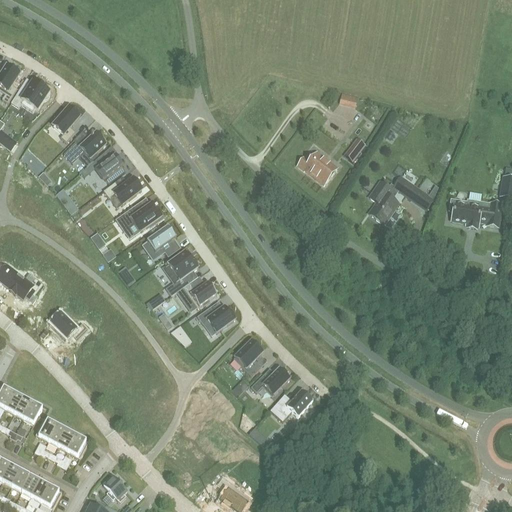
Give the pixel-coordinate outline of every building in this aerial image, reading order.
[(6,68),(0,77),(0,93),(5,97),(2,102),(8,106),(17,92),(12,88),(20,76),(19,75),(19,74),(14,70),(13,72),(12,71),(11,72),(6,68)] [(37,113),(43,103),(44,103),(45,103),(46,102),(47,102),(47,101),(48,101),(49,100),(49,99),(50,98),(50,97),(50,96),(50,95),(50,94),(49,93),(49,92),(48,91),(48,90),(47,90),(46,89),(45,89),(44,89),(43,88),(42,88),(41,89),(40,89),(32,84),(29,89),(23,86),(15,99),(23,103),(21,107),(33,115),(35,111),(37,113)] [(68,110),(53,128),(63,137),(60,140),(66,145),(75,135),(70,130),(79,119),(78,118),(79,117),(71,110),(70,111),(68,110)] [(81,149),(76,144),(63,157),(68,162),(73,157),(76,160),(83,154),(91,163),(90,164),(98,157),(97,155),(105,148),(101,144),(104,141),(97,134),(93,138),(92,138),(91,139),(91,140),(81,149)] [(343,158),(348,162),(352,165),(365,148),(356,141),(348,152),(343,158)] [(121,169),(123,168),(119,163),(115,157),(113,158),(108,151),(96,162),(101,167),(96,171),(95,172),(103,183),(104,182),(108,187),(125,174),(121,169)] [(303,160),(298,168),(304,173),(305,172),(324,187),(337,170),(317,155),(309,165),(303,160)] [(43,183),(47,179),(43,175),(39,179),(43,183)] [(511,180),(504,179),(501,199),(511,200),(511,180)] [(401,180),(394,190),(411,201),(427,213),(434,203),(433,202),(428,198),(418,192),(401,180)] [(114,185),(103,193),(108,200),(114,196),(122,207),(142,193),(133,181),(119,191),(114,185)] [(381,208),(388,199),(392,193),(380,185),(369,200),(377,205),(381,208)] [(56,197),(64,208),(71,203),(63,192),(56,197)] [(381,208),(377,205),(369,217),(383,227),(398,206),(388,199),(381,208)] [(469,229),(475,231),(476,231),(477,229),(478,230),(479,224),(487,226),(486,228),(498,230),(502,207),(490,205),(490,206),(467,202),(467,204),(451,201),(449,213),(453,214),(451,224),(466,226),(466,228),(467,228),(467,229),(469,229)] [(133,210),(115,222),(123,233),(124,233),(129,242),(140,234),(141,234),(149,229),(150,230),(156,226),(164,220),(159,212),(157,213),(156,212),(152,206),(150,207),(138,216),(133,210)] [(159,232),(152,237),(154,239),(146,244),(148,246),(144,249),(153,261),(163,254),(168,260),(179,253),(174,246),(175,246),(173,243),(176,241),(168,229),(161,234),(159,232)] [(105,247),(97,236),(90,240),(99,252),(104,248),(105,247)] [(34,247),(26,257),(42,271),(51,260),(34,247)] [(166,292),(171,299),(183,291),(189,286),(192,284),(187,278),(198,271),(186,254),(174,263),(173,261),(165,267),(166,269),(165,270),(176,285),(166,292)] [(51,260),(42,271),(59,284),(67,274),(51,260)] [(448,270),(433,272),(435,280),(449,279),(448,270)] [(12,273),(2,285),(10,291),(9,292),(15,297),(16,296),(23,301),(28,295),(34,300),(43,288),(36,282),(33,286),(26,281),(25,282),(12,273)] [(128,288),(133,285),(130,280),(125,283),(128,288)] [(183,291),(197,311),(199,310),(200,310),(199,309),(203,307),(204,308),(210,304),(209,302),(216,297),(216,298),(217,297),(208,285),(207,285),(205,287),(195,294),(189,286),(183,291)] [(154,302),(147,308),(151,313),(158,308),(154,302)] [(104,308),(95,317),(109,333),(119,324),(104,308)] [(235,322),(228,314),(227,314),(224,310),(213,318),(208,311),(197,319),(202,326),(207,323),(216,336),(235,322)] [(61,316),(51,326),(67,342),(71,337),(76,342),(87,331),(82,326),(76,332),(61,316)] [(119,324),(109,333),(124,349),(134,340),(119,324)] [(168,324),(163,327),(168,334),(173,331),(168,324)] [(180,335),(177,331),(171,335),(174,339),(180,335)] [(254,364),(260,358),(263,355),(251,344),(246,348),(244,346),(238,352),(240,354),(233,361),(251,380),(261,370),(254,364)] [(96,354),(88,361),(89,363),(88,363),(94,370),(94,371),(98,376),(98,375),(104,382),(111,376),(117,383),(125,376),(119,368),(115,372),(100,354),(97,356),(96,354)] [(251,390),(256,395),(262,390),(272,400),(289,383),(279,372),(268,383),(263,378),(251,390)] [(0,410),(4,413),(13,396),(1,389),(0,390),(0,410)] [(290,406),(282,399),(270,413),(283,425),(291,415),(298,420),(312,404),(313,404),(310,402),(312,400),(305,394),(303,396),(301,394),(296,400),(292,404),(290,406)] [(14,418),(23,401),(13,396),(4,413),(14,418)] [(211,397),(202,406),(218,423),(228,413),(211,397)] [(23,423),(32,406),(23,401),(14,418),(23,423)] [(32,406),(23,423),(33,428),(42,411),(32,406)] [(48,445),(57,429),(44,422),(35,439),(48,445)] [(57,451),(67,434),(57,429),(48,445),(57,451)] [(253,441),(257,444),(262,438),(254,431),(249,437),(253,441)] [(13,443),(16,436),(10,433),(7,437),(10,439),(9,441),(13,443)] [(67,456),(76,439),(67,434),(57,451),(67,456)] [(16,436),(13,443),(16,444),(17,442),(20,444),(22,440),(16,436)] [(76,439),(67,456),(80,462),(89,446),(76,439)] [(41,459),(44,453),(46,449),(40,446),(34,456),(41,459)] [(189,456),(178,468),(197,485),(205,476),(212,482),(224,469),(217,462),(214,466),(206,459),(200,466),(189,456)] [(65,459),(63,463),(59,469),(66,473),(71,463),(65,459)] [(59,469),(63,463),(57,460),(54,464),(58,466),(56,468),(59,469)] [(0,484),(2,486),(11,469),(1,464),(0,466),(0,484)] [(11,491),(20,474),(11,469),(2,486),(11,491)] [(21,496),(30,479),(20,474),(11,491),(21,496)] [(30,501),(39,484),(30,479),(21,496),(30,501)] [(111,501),(113,503),(115,501),(120,506),(126,500),(124,498),(127,495),(122,490),(119,488),(120,488),(114,482),(112,480),(110,482),(105,488),(103,489),(109,495),(107,497),(111,501)] [(220,504),(223,506),(222,507),(223,507),(224,506),(231,511),(245,511),(244,511),(250,501),(239,493),(240,492),(237,490),(237,491),(223,481),(223,480),(222,480),(222,481),(217,487),(228,495),(222,504),(220,503),(220,504)] [(40,506),(49,489),(39,484),(30,501),(40,506)] [(49,489),(40,506),(50,511),(53,511),(62,496),(49,489)] [(10,511),(12,511),(15,506),(9,503),(7,507),(10,509),(9,511),(10,511)]
